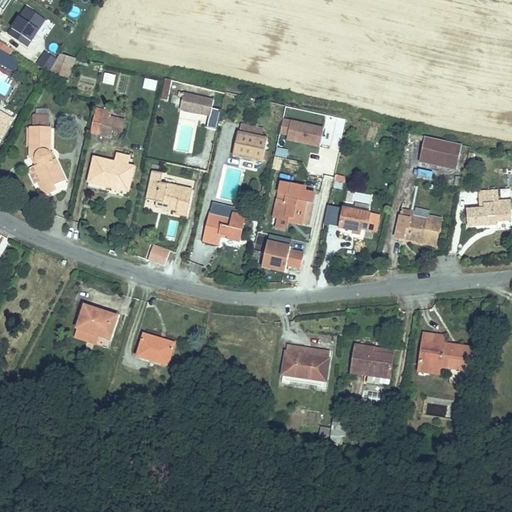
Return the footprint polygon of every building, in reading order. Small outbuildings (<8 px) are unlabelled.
[(39,15),(28,7),(9,35),(28,47),(42,26),(35,21),(39,15)] [(35,21),(42,26),(46,20),(39,15),(35,21)] [(0,40),(0,48),(9,53),(12,49),(0,40)] [(1,51),(0,52),(0,61),(9,67),(14,59),(1,51)] [(39,66),(49,74),(57,60),(46,53),(39,66)] [(61,54),(49,75),(66,81),(75,58),(61,54)] [(101,83),(113,86),(115,75),(103,72),(101,83)] [(144,78),(142,88),(155,90),(157,80),(144,78)] [(167,79),(162,100),(168,101),(172,80),(167,79)] [(213,100),(184,94),(183,97),(182,105),(199,109),(198,113),(210,116),(213,100)] [(182,105),(180,110),(198,113),(199,109),(182,105)] [(96,109),(91,132),(99,134),(104,111),(96,109)] [(0,138),(11,118),(0,111),(0,138)] [(111,113),(104,111),(99,134),(111,137),(113,128),(115,119),(110,117),(111,113)] [(49,117),(33,116),(33,128),(49,128),(49,117)] [(121,120),(115,119),(113,128),(122,130),(125,121),(121,120)] [(288,136),(287,141),(301,144),(302,141),(307,143),(306,145),(320,148),(324,129),(283,120),(280,134),(288,136)] [(243,125),(241,132),(253,135),(254,127),(243,125)] [(241,132),(239,132),(233,156),(263,163),(263,160),(267,161),(269,152),(265,151),(268,138),(261,137),(263,129),(254,127),(253,135),(241,132)] [(39,183),(45,195),(57,190),(54,185),(65,180),(55,160),(52,162),(51,160),(52,158),(52,156),(51,155),(50,153),(50,128),(49,128),(33,128),(30,128),(30,147),(30,159),(36,158),(37,161),(38,163),(39,164),(35,166),(42,181),(39,183)] [(462,145),(425,137),(425,140),(420,161),(457,169),(462,145)] [(317,167),(320,168),(325,146),(321,145),(317,167)] [(341,149),(325,146),(320,168),(336,172),(341,149)] [(285,158),(287,149),(277,148),(276,156),(285,158)] [(473,154),(469,152),(465,172),(469,173),(473,154)] [(115,163),(95,158),(89,182),(107,186),(108,182),(130,187),(134,167),(125,165),(115,163)] [(32,168),(39,183),(42,181),(35,166),(32,168)] [(154,171),(154,172),(152,182),(151,187),(150,187),(147,199),(156,201),(156,206),(176,210),(176,214),(187,216),(193,190),(161,183),(163,173),(154,171)] [(342,189),(344,176),(334,174),(332,187),(342,189)] [(454,186),(461,187),(463,177),(456,176),(454,186)] [(108,182),(107,186),(129,191),(130,187),(108,182)] [(296,223),(303,225),(308,202),(314,203),(316,194),(305,192),(306,188),(297,186),(296,189),(290,188),(291,185),(282,183),(274,218),(279,219),(277,228),(286,230),(289,217),(297,219),(296,223)] [(480,209),(467,210),(468,227),(489,226),(489,222),(496,222),(511,220),(511,217),(511,200),(499,201),(498,191),(479,192),(480,205),(484,204),(485,209),(480,209)] [(314,203),(308,202),(303,225),(309,226),(314,203)] [(211,213),(205,241),(219,244),(221,236),(240,241),(245,217),(234,214),(235,208),(213,203),(211,213)] [(402,208),(395,237),(436,246),(442,219),(429,216),(430,211),(416,207),(415,211),(402,208)] [(379,215),(344,208),(340,228),(354,231),(354,233),(360,234),(361,228),(376,232),(379,215)] [(268,242),(262,268),(285,273),(287,266),(301,269),(304,254),(290,251),(291,247),(268,242)] [(165,266),(170,251),(153,245),(148,260),(165,266)] [(78,317),(81,318),(85,307),(103,313),(102,315),(106,317),(107,313),(118,317),(119,314),(82,302),(78,317)] [(79,329),(99,336),(110,339),(118,317),(107,313),(106,317),(102,315),(103,313),(85,307),(81,318),(78,328),(79,329)] [(99,336),(79,329),(76,338),(96,344),(99,336)] [(420,364),(419,371),(430,373),(431,365),(440,366),(471,371),(474,349),(458,347),(457,350),(442,348),(443,344),(444,337),(435,336),(425,334),(420,364)] [(144,335),(138,356),(169,365),(175,344),(144,335)] [(374,348),(356,345),(352,373),(369,375),(368,382),(389,385),(393,356),(373,353),(374,348)] [(287,346),(283,375),(326,381),(330,352),(287,346)] [(374,348),(373,353),(393,356),(394,351),(374,348)] [(431,365),(430,373),(439,374),(440,366),(431,365)] [(187,383),(186,395),(193,396),(195,384),(187,383)] [(346,412),(335,411),(330,442),(329,452),(337,453),(338,443),(339,443),(340,435),(345,436),(345,432),(350,433),(352,425),(347,424),(348,417),(345,417),(346,412)] [(319,441),(328,442),(329,430),(321,428),(319,441)] [(328,442),(319,441),(318,450),(329,452),(330,442),(328,442)] [(374,443),(360,441),(359,453),(372,455),(374,443)] [(356,483),(347,484),(347,494),(357,493),(356,483)]
